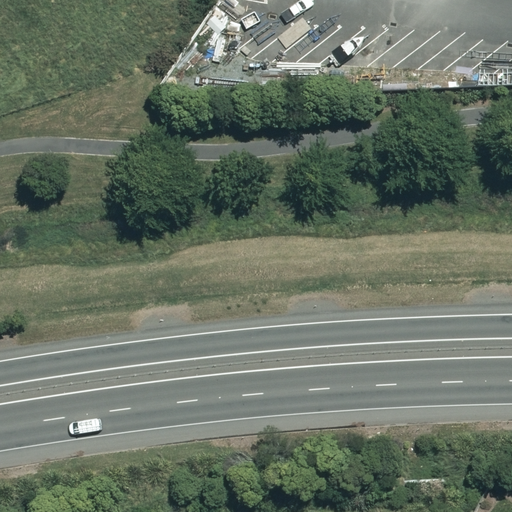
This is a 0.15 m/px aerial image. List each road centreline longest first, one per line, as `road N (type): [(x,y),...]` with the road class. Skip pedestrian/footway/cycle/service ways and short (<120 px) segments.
road 1 (trunk): [(511,378),(375,381),(97,407),(0,425)]
road 2 (trunk): [(0,370),(271,335),(511,323)]
